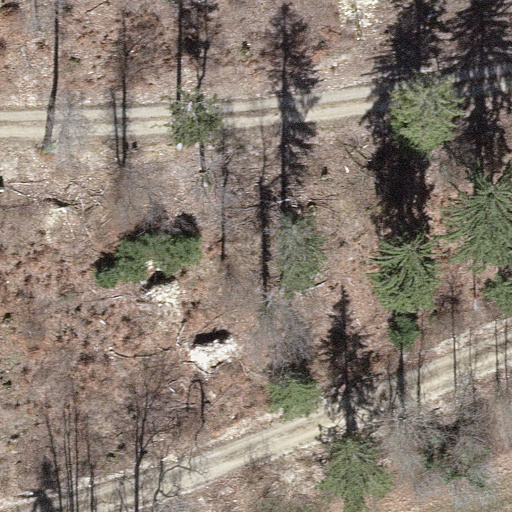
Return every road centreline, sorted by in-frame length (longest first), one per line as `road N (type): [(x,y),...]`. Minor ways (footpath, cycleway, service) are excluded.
road 1 (track): [(511,77),(333,110),(0,125)]
road 2 (track): [(511,343),(197,470),(48,511)]
